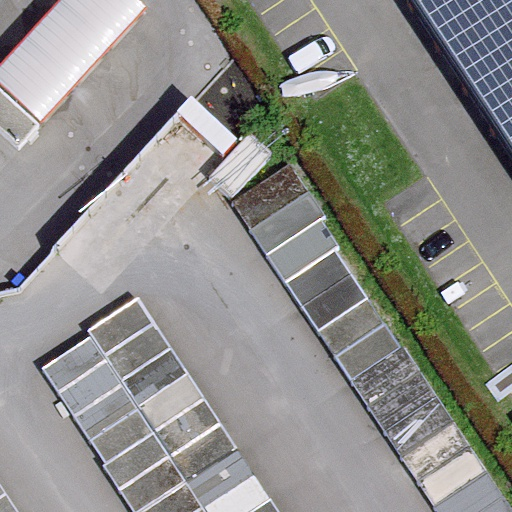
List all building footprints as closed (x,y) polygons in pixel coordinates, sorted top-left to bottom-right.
[(134,24),(105,0),(70,0),(0,82),(0,149),(16,163),(134,24)] [(511,0),(388,0),(511,188),(511,0)] [(320,192),(264,209),(282,266),(338,249),(320,192)] [(143,295),(46,351),(111,462),(141,444),(143,448),(187,423),(190,428),(213,415),(143,295)] [(172,511),(285,511),(257,463),(172,511)]
